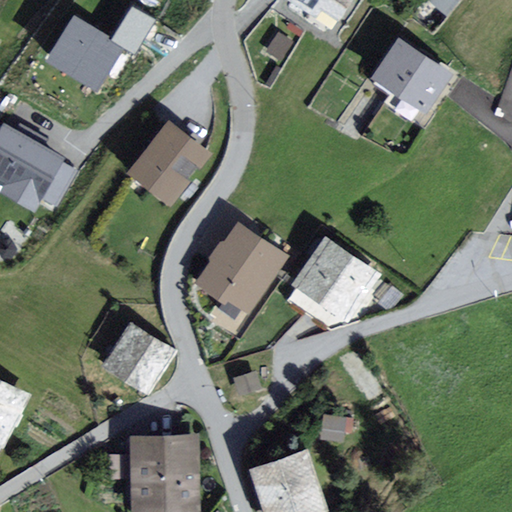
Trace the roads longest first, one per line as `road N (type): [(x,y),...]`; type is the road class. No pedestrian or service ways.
road 1 (residential): [(511,280),(463,291),(338,348),(203,393)]
road 2 (residential): [(203,393),(169,293),(197,209),(245,142)]
road 3 (residential): [(203,393),(104,432),(0,492)]
road 4 (residential): [(227,0),(245,142)]
road 5 (residential): [(203,393),(236,471),(243,511)]
